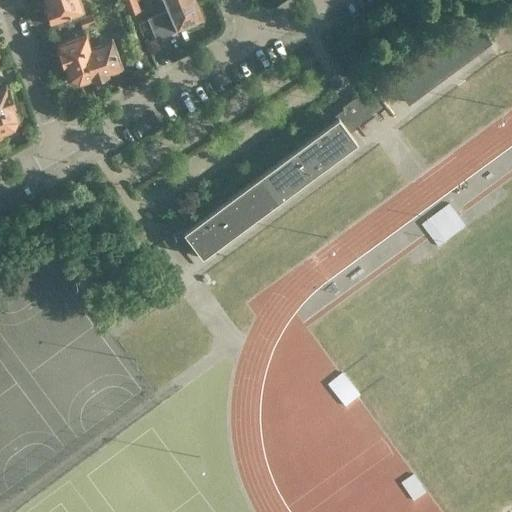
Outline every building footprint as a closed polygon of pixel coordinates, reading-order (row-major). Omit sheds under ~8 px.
[(44,0),(47,5),(44,5),(45,9),(44,11),(46,18),(48,17),(52,28),(80,18),(85,17),(84,16),(78,0),(44,0)] [(136,0),(135,0),(125,4),(129,14),(140,10),(136,0)] [(168,9),(137,22),(141,31),(172,19),(176,29),(202,18),(194,0),(188,0),(167,9),(168,9)] [(188,0),(163,0),(167,9),(188,0)] [(84,16),(85,17),(80,18),(83,27),(95,23),(92,13),(84,16)] [(473,16),(389,78),(407,102),(491,40),(473,16)] [(133,29),(122,33),(131,57),(142,53),(133,29)] [(81,49),(89,47),(85,34),(57,43),(59,47),(57,48),(63,64),(66,65),(70,77),(78,82),(91,77),(81,49)] [(159,47),(155,37),(145,41),(149,51),(159,47)] [(111,39),(89,47),(81,49),(91,77),(92,79),(109,73),(108,71),(121,66),(111,39)] [(0,131),(13,127),(18,118),(13,106),(16,105),(10,89),(7,89),(5,84),(0,85),(0,131)] [(202,255),(354,144),(356,146),(357,145),(346,129),(383,102),(370,85),(344,105),(343,104),(341,106),(343,110),(291,148),(293,150),(224,199),(223,198),(173,235),(171,233),(170,234),(182,250),(191,244),(202,259),(204,258),(202,255)] [(139,260),(129,246),(116,255),(126,269),(139,260)]
